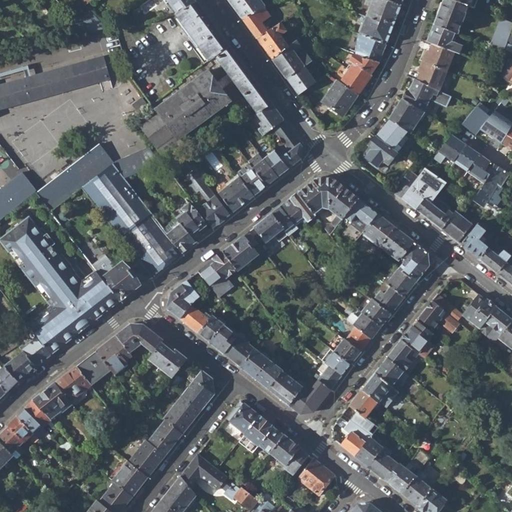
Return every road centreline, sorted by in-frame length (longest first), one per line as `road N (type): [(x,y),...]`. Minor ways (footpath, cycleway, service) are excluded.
road 1 (residential): [(327,154),(140,302)]
road 2 (residential): [(453,254),(308,436)]
road 3 (residential): [(208,0),(327,154)]
road 4 (residential): [(423,0),(384,91),(327,154)]
road 5 (residential): [(140,302),(0,415)]
road 6 (residential): [(238,382),(139,511)]
road 7 (residential): [(327,154),(453,254)]
road 8 (residential): [(140,302),(238,382)]
